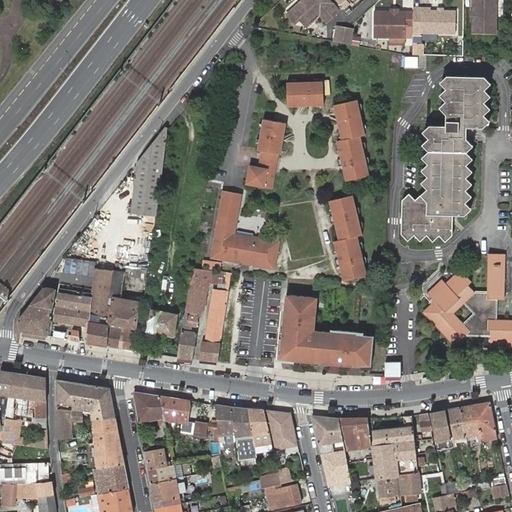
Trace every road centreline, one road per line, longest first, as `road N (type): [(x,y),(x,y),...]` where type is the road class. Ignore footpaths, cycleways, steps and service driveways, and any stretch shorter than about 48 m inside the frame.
road 1 (residential): [(4,350),(28,290),(253,0)]
road 2 (primary): [(0,180),(145,0)]
road 3 (tertiary): [(299,397),(372,398),(500,379)]
road 4 (tertiary): [(121,369),(299,397)]
road 5 (track): [(169,104),(184,112),(192,136),(169,270)]
road 6 (primary): [(102,0),(0,127)]
road 7 (residential): [(55,358),(62,511)]
road 8 (residential): [(144,511),(121,369)]
